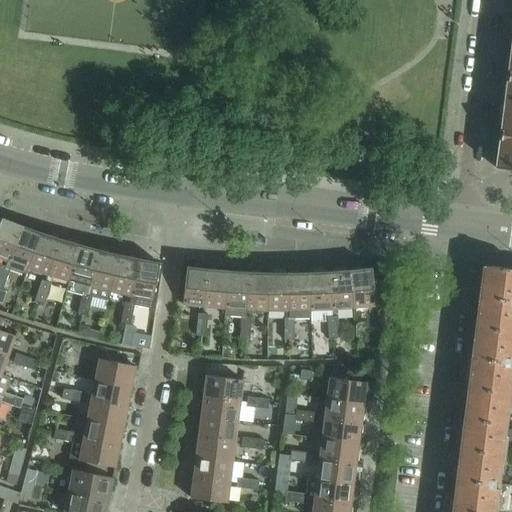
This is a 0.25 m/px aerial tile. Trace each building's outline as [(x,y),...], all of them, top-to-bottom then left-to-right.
[(511,108),(504,107),(496,169),(511,171),(511,108)] [(364,150),(354,149),(352,162),(363,163),(364,150)] [(0,223),(0,258),(8,262),(21,227),(2,220),(0,223)] [(21,227),(8,262),(6,269),(10,271),(22,276),(27,274),(28,269),(40,234),(21,227)] [(60,240),(40,234),(28,269),(49,276),(60,240)] [(69,282),(79,246),(60,240),(49,276),(69,282)] [(88,295),(99,251),(79,246),(69,282),(66,292),(82,296),(83,293),(88,295)] [(119,256),(99,251),(88,295),(93,296),(92,298),(108,302),(111,293),(119,256)] [(131,297),(139,260),(119,256),(111,293),(131,297)] [(153,301),(159,264),(139,260),(131,297),(130,304),(135,305),(136,298),(153,301)] [(511,270),(483,266),(480,297),(511,300),(511,270)] [(1,267),(0,269),(0,278),(6,281),(10,271),(6,269),(1,267)] [(183,305),(204,308),(208,271),(187,268),(183,305)] [(371,270),(350,272),(353,309),(375,307),(371,270)] [(228,272),(208,271),(204,308),(225,310),(228,272)] [(248,274),(228,272),(225,310),(225,317),(241,318),(246,318),(247,311),(248,274)] [(353,309),(350,272),(330,273),(332,310),(332,318),(337,317),(337,310),(353,309)] [(332,310),(330,273),(309,274),(310,312),(327,311),(327,318),(332,318),(332,310)] [(269,274),(248,274),(247,311),(268,312),(269,274)] [(289,275),(269,274),(268,312),(289,312),(289,275)] [(309,274),(289,275),(289,312),(289,319),(294,319),(294,320),(311,320),(310,312),(309,274)] [(42,281),(38,292),(48,295),(51,284),(42,281)] [(48,295),(38,292),(35,302),(45,305),(48,295)] [(90,306),(92,298),(93,296),(88,295),(83,293),(82,296),(80,304),(90,306)] [(511,300),(480,297),(472,358),(511,362),(511,300)] [(133,316),(135,305),(130,304),(125,303),(123,314),(133,316)] [(90,306),(80,304),(78,315),(87,317),(90,306)] [(133,316),(123,314),(121,325),(131,327),(133,316)] [(198,314),(197,325),(207,326),(208,315),(198,314)] [(327,318),(328,329),(338,328),(337,317),(332,318),(327,318)] [(251,318),(246,318),(241,318),(241,329),(251,329),(251,318)] [(294,319),(289,319),(284,319),(284,330),(294,330),(294,320),(294,319)] [(207,326),(197,325),(196,336),(206,337),(207,326)] [(355,327),(356,338),(366,337),(365,326),(355,327)] [(338,328),(328,329),(329,340),(339,339),(338,328)] [(251,329),(241,329),(240,340),(250,340),(251,329)] [(294,330),(284,330),(284,341),(294,341),(294,330)] [(0,331),(0,353),(8,357),(15,337),(0,331)] [(131,388),(135,367),(138,355),(121,352),(119,364),(99,360),(95,381),(131,388)] [(0,353),(0,375),(1,376),(8,357),(0,353)] [(13,364),(23,368),(27,358),(17,354),(13,364)] [(27,358),(23,368),(34,371),(37,362),(27,358)] [(511,362),(472,358),(464,418),(506,424),(508,410),(510,411),(511,396),(511,362)] [(312,372),(301,371),(300,381),(311,382),(312,372)] [(0,375),(0,397),(22,405),(24,400),(5,393),(10,379),(1,376),(0,375)] [(206,376),(204,397),(240,402),(243,381),(206,376)] [(330,379),(327,400),(363,404),(366,383),(330,379)] [(131,388),(95,381),(91,401),(127,408),(131,388)] [(74,392),(64,390),(62,400),(72,402),(74,392)] [(85,394),(74,392),(72,402),(83,404),(85,394)] [(0,397),(0,406),(1,403),(20,410),(22,405),(0,397)] [(240,402),(204,397),(201,417),(237,422),(240,402)] [(24,400),(22,405),(32,408),(34,402),(24,398),(24,400)] [(246,408),(257,409),(258,399),(248,398),(246,408)] [(269,401),(258,399),(257,409),(268,410),(269,401)] [(363,404),(327,400),(324,420),(361,424),(363,404)] [(127,408),(91,401),(87,421),(123,428),(127,408)] [(306,422),(307,413),(296,411),(285,409),(285,415),(295,416),(295,421),(306,422)] [(318,414),(307,413),(306,422),(316,424),(318,414)] [(237,422),(201,417),(199,438),(235,442),(237,422)] [(506,424),(464,418),(456,479),(499,485),(500,471),(502,471),(507,437),(505,436),(506,424)] [(361,424),(324,420),(322,440),(358,445),(361,424)] [(123,428),(87,421),(83,441),(119,448),(123,428)] [(66,432),(56,430),(54,440),(64,442),(66,432)] [(119,448),(83,441),(76,439),(77,434),(66,432),(64,442),(72,444),(69,459),(115,469),(119,448)] [(235,442),(199,438),(196,458),(232,463),(235,442)] [(241,448),(252,450),(253,440),(242,438),(241,448)] [(264,441),(253,440),(252,450),(263,451),(264,441)] [(358,445),(322,440),(319,460),(355,465),(358,445)] [(16,448),(12,461),(23,464),(26,451),(16,448)] [(290,462),(301,463),(302,453),(291,452),(290,462)] [(302,453),(301,463),(311,465),(313,455),(302,453)] [(232,463),(196,458),(193,478),(230,483),(232,463)] [(355,465),(319,460),(317,481),(353,485),(355,465)] [(23,464),(12,461),(9,474),(19,477),(23,464)] [(38,473),(27,470),(24,483),(34,486),(38,473)] [(73,471),(68,493),(108,501),(113,479),(73,471)] [(230,483),(193,478),(191,499),(227,504),(230,483)] [(236,489),(247,490),(248,480),(237,479),(236,489)] [(353,485),(317,481),(308,479),(306,495),(308,495),(307,500),(314,501),(350,505),(353,485)] [(499,485),(456,479),(452,511),(497,511),(499,497),(497,497),(499,485)] [(248,480),(247,490),(258,491),(259,481),(248,480)] [(34,486),(24,483),(21,494),(20,497),(31,500),(34,486)] [(8,490),(0,487),(0,495),(5,498),(8,490)] [(8,490),(5,498),(18,502),(20,497),(21,494),(8,490)] [(284,502),(295,504),(297,494),(286,492),(284,502)] [(106,511),(108,501),(68,493),(64,511),(106,511)] [(308,495),(306,495),(297,494),(295,504),(306,505),(307,500),(308,495)] [(349,511),(350,505),(314,501),(312,511),(349,511)]
